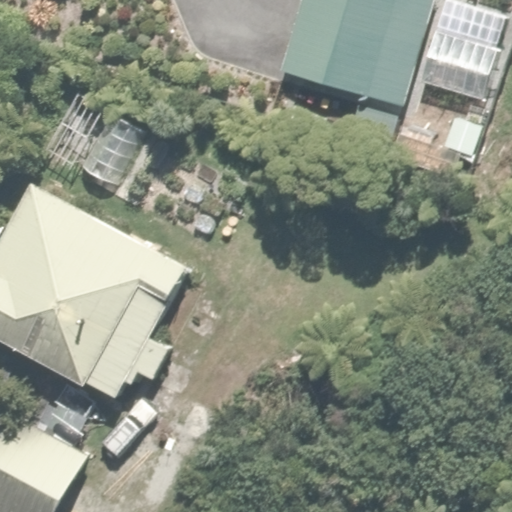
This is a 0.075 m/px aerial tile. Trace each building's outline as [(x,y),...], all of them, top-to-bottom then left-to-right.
[(434,0),(288,0),(270,64),(406,103),(412,80),(430,16),(434,0)] [(430,16),(412,80),(482,100),(501,36),(430,16)] [(381,164),(396,110),(353,98),(338,153),(381,164)] [(172,341),(149,328),(184,263),(18,172),(0,203),(0,334),(112,396),(131,361),(154,374),(172,341)] [(50,511),(86,447),(0,399),(0,509),(5,511),(50,511)]
